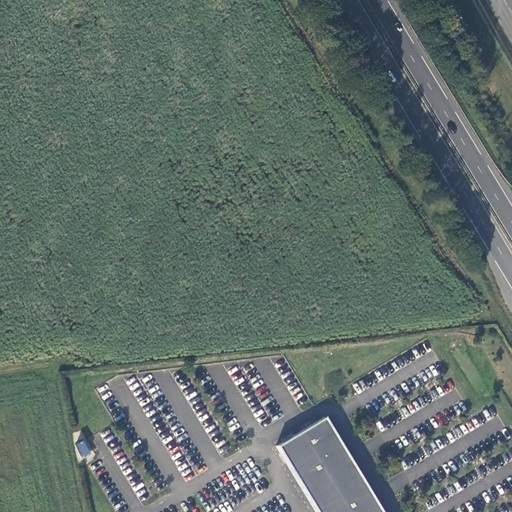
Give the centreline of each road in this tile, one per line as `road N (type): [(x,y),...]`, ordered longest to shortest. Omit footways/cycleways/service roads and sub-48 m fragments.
road 1 (trunk): [(346,0),(511,272)]
road 2 (trunk): [(511,224),(376,0)]
